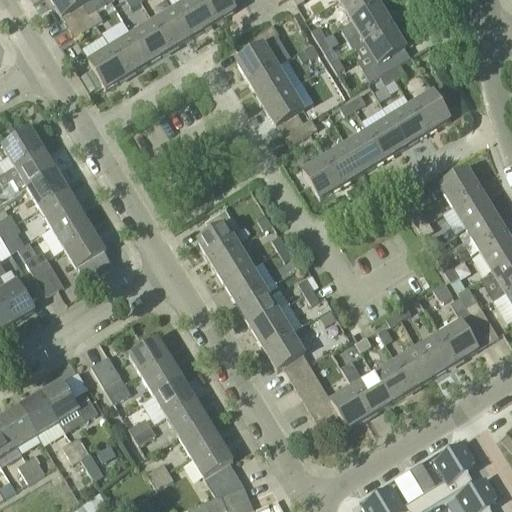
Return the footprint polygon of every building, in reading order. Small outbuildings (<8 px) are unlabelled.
[(100,0),(95,0),(88,4),(85,0),(47,0),(61,22),(68,31),(88,19),(96,14),(105,8),(100,0)] [(137,0),(130,0),(125,4),(130,12),(140,5),(137,0)] [(213,28),(196,0),(174,13),(191,41),(213,28)] [(235,14),(230,6),(226,0),(196,0),(213,28),(235,14)] [(296,10),(303,5),(300,0),(294,0),(291,2),(296,10)] [(343,0),(338,4),(351,25),(379,8),(373,0),(343,0)] [(351,25),(364,47),(392,30),(379,8),(351,25)] [(153,26),(170,54),(191,41),(174,13),(153,26)] [(88,19),(95,29),(102,25),(96,14),(88,19)] [(88,19),(68,31),(74,42),(95,29),(88,19)] [(131,39),(148,67),(170,54),(153,26),(131,39)] [(272,29),(235,52),(241,62),(235,66),(249,88),(277,71),(263,49),(278,39),(272,29)] [(392,30),(364,47),(377,69),(405,52),(392,30)] [(310,36),(316,46),(324,41),(318,31),(310,36)] [(110,52),(127,80),(148,67),(131,39),(110,52)] [(323,57),(331,52),(324,41),(316,46),(323,57)] [(304,54),(310,65),(318,60),(311,49),(304,54)] [(127,80),(110,52),(88,66),(105,94),(127,80)] [(336,78),(344,73),(338,63),(330,68),(336,78)] [(389,75),(394,83),(404,77),(400,69),(389,75)] [(277,71),(249,88),(262,109),(290,92),(277,71)] [(379,82),(384,89),(394,83),(389,75),(379,82)] [(290,92),(262,109),(275,131),(276,131),(283,141),(303,128),(297,118),(303,114),(290,92)] [(410,110),(427,138),(449,124),(432,97),(410,110)] [(365,108),(360,100),(349,107),(354,115),(365,108)] [(354,115),(349,107),(339,113),(344,121),(354,115)] [(389,123),(406,151),(427,138),(410,110),(389,123)] [(317,134),(310,123),(303,128),(309,139),(317,134)] [(389,123),(367,136),(384,164),(406,151),(389,123)] [(303,128),(283,141),(289,151),(309,139),(303,128)] [(1,151),(14,172),(43,154),(30,133),(1,151)] [(384,164),(367,136),(346,149),(363,177),(384,164)] [(346,149),(324,162),(341,190),(363,177),(346,149)] [(43,154),(14,172),(26,192),(55,175),(43,154)] [(319,203),(341,190),(324,162),(302,176),(319,203)] [(467,174),(439,191),(452,213),(480,196),(467,174)] [(55,175),(26,192),(39,213),(68,196),(55,175)] [(52,233),(80,216),(68,196),(39,213),(52,233)] [(466,234),(493,217),(480,196),(452,213),(466,234)] [(405,214),(418,234),(428,227),(416,207),(405,214)] [(4,212),(0,214),(0,224),(9,219),(4,212)] [(197,245),(210,267),(238,250),(225,228),(231,225),(225,215),(204,227),(211,237),(197,245)] [(80,216),(52,233),(64,254),(93,236),(80,216)] [(493,217),(466,234),(479,256),(507,239),(493,217)] [(9,219),(0,224),(0,236),(15,228),(9,219)] [(428,227),(418,234),(422,242),(433,235),(428,227)] [(20,235),(15,228),(0,236),(0,242),(2,246),(20,235)] [(93,236),(64,254),(77,275),(78,275),(86,287),(112,272),(104,259),(106,258),(93,236)] [(439,237),(428,243),(434,252),(445,246),(439,237)] [(511,247),(507,239),(479,256),(492,277),(511,264),(511,247)] [(271,246),(277,256),(285,251),(279,241),(271,246)] [(224,289),(252,272),(238,250),(210,267),(224,289)] [(284,266),(291,262),(292,261),(285,251),(277,256),(284,266)] [(41,256),(24,266),(29,275),(46,264),(41,256)] [(437,267),(444,277),(452,272),(445,262),(437,267)] [(46,264),(29,275),(46,301),(56,295),(45,276),(51,272),(46,264)] [(511,264),(492,277),(505,299),(511,294),(511,264)] [(224,289),(237,310),(265,293),(252,272),(224,289)] [(452,272),(444,277),(450,287),(458,282),(452,272)] [(298,289),(304,299),(312,294),(306,284),(298,289)] [(17,285),(0,295),(0,303),(14,327),(35,314),(17,285)] [(443,307),(452,301),(444,288),(435,293),(432,294),(439,306),(443,307)] [(265,293),(237,310),(250,332),(278,315),(265,293)] [(312,294),(304,299),(310,309),(318,305),(312,294)] [(449,309),(460,327),(438,340),(455,368),(477,354),(487,348),(470,320),(464,310),(459,302),(449,309)] [(0,335),(14,327),(0,303),(0,335)] [(474,304),(464,310),(470,320),(481,314),(474,304)] [(250,332),(263,353),(291,336),(291,337),(302,330),(288,308),(278,315),(250,332)] [(405,311),(395,317),(400,325),(410,319),(405,311)] [(498,342),(481,314),(470,320),(487,348),(498,342)] [(400,325),(395,317),(385,323),(389,331),(400,325)] [(304,359),(291,337),(291,336),(263,353),(276,376),(282,372),(303,360),(304,359)] [(438,340),(417,353),(434,381),(455,368),(438,340)] [(141,380),(170,363),(157,342),(128,360),(141,380)] [(356,348),(360,356),(370,350),(366,342),(356,348)] [(412,394),(434,381),(417,353),(395,366),(412,394)] [(282,372),(288,381),(308,368),(303,360),(282,372)] [(153,401),(182,384),(170,363),(141,380),(153,401)] [(391,407),(374,379),(362,386),(351,366),(340,373),(352,392),(369,420),(391,407)] [(395,366),(374,379),(391,407),(412,394),(395,366)] [(288,381),(294,392),(315,380),(308,368),(288,381)] [(321,390),(315,380),(294,392),(300,402),(321,390)] [(103,392),(107,400),(125,390),(120,382),(103,392)] [(182,384),(153,401),(166,421),(195,404),(182,384)] [(85,425),(97,418),(84,397),(73,404),(61,386),(41,398),(58,427),(79,414),(85,425)] [(130,399),(125,390),(107,400),(113,410),(130,399)] [(300,402),(307,412),(327,400),(321,390),(300,402)] [(333,410),(339,421),(347,434),(369,420),(352,392),(330,406),(333,410)] [(58,427),(41,398),(20,411),(38,439),(58,427)] [(327,400),(307,412),(313,423),(333,410),(330,406),(327,400)] [(195,404),(166,421),(178,442),(207,425),(195,404)] [(333,410),(313,423),(319,433),(339,421),(333,410)] [(0,423),(17,451),(38,439),(20,411),(0,423)] [(0,422),(0,461),(17,451),(0,423),(0,422)] [(132,441),(150,431),(145,423),(127,433),(132,441)] [(190,462),(219,445),(207,425),(178,442),(190,462)] [(137,450),(155,440),(150,431),(132,441),(137,450)] [(81,463),(88,459),(89,459),(78,441),(70,446),(81,463)] [(219,445),(190,462),(215,503),(220,500),(243,491),(229,468),(233,466),(219,445)] [(70,446),(61,452),(72,469),(81,463),(70,446)] [(34,461),(26,466),(36,483),(44,478),(34,461)] [(27,488),(36,483),(26,466),(17,472),(27,488)] [(146,478),(150,486),(167,476),(163,468),(146,478)] [(420,468),(409,474),(414,483),(425,476),(420,468)] [(446,504),(433,511),(463,511),(473,506),(465,493),(475,487),(464,468),(435,485),(446,504)] [(409,475),(395,483),(401,494),(415,485),(409,475)] [(167,476),(150,486),(156,495),(173,485),(167,476)] [(225,511),(229,511),(249,504),(243,491),(220,500),(225,511)]
